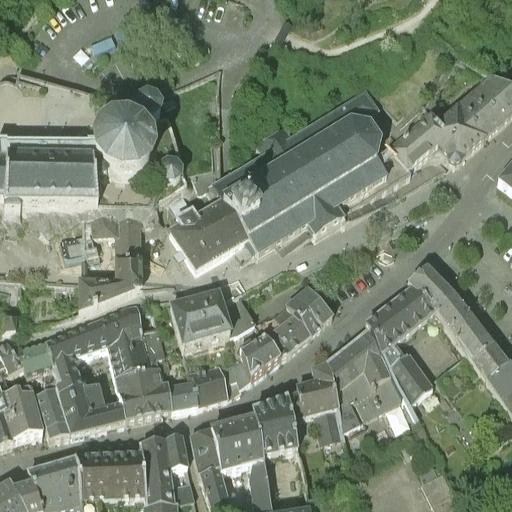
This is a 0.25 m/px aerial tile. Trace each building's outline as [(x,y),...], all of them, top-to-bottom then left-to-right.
[(511,69),(503,78),(511,88),(511,69)] [(430,121),(429,122),(446,142),(438,149),(454,167),(511,116),(511,93),(491,78),(436,127),(430,121)] [(364,101),(290,148),(283,137),(256,155),(261,163),(250,171),(251,173),(246,177),(244,174),(232,182),(233,185),(220,193),(211,198),(221,213),(246,254),(250,260),(256,269),(307,237),(313,248),(340,231),(341,233),(344,231),(335,217),(385,186),(384,184),(386,182),(387,179),(387,176),(386,173),(384,171),(381,170),(378,170),(375,171),(374,169),(377,153),(373,145),(386,137),(364,101)] [(60,132),(72,131),(73,143),(92,141),(92,143),(103,141),(100,112),(70,115),(70,119),(59,120),(60,132)] [(0,237),(0,242),(80,238),(94,237),(94,233),(92,195),(96,200),(101,206),(117,212),(133,209),(147,198),(152,183),(150,166),(140,153),(123,146),(130,141),(135,137),(138,141),(149,143),(158,139),(158,136),(160,127),(154,118),(148,116),(143,116),(134,121),(133,126),(133,127),(106,149),(94,160),(89,170),(62,174),(4,178),(4,175),(0,175),(0,237)] [(407,176),(438,149),(446,142),(429,122),(389,157),(407,176)] [(511,165),(498,182),(511,194),(511,165)] [(169,178),(164,179),(161,181),(158,184),(156,187),(155,191),(156,195),(157,198),(160,201),(163,204),(168,205),(172,204),(176,202),(179,199),(181,196),(181,191),(181,187),(179,183),(176,181),(172,179),(169,178)] [(197,205),(206,200),(206,199),(206,197),(207,196),(207,194),(208,194),(209,193),(210,192),(212,192),(212,182),(196,188),(197,205)] [(221,213),(195,230),(191,223),(174,233),(179,240),(169,246),(194,287),(246,254),(221,213)] [(134,286),(138,286),(138,283),(138,237),(116,238),(96,239),(96,243),(89,244),(90,260),(115,259),(114,287),(118,287),(118,283),(128,283),(129,285),(130,285),(134,286)] [(94,278),(87,254),(54,264),(61,288),(94,278)] [(326,270),(305,281),(311,293),(332,282),(326,270)] [(454,301),(426,271),(407,288),(412,293),(435,318),(454,301)] [(118,287),(114,287),(114,292),(114,299),(118,299),(117,303),(128,303),(128,301),(134,299),(140,299),(140,295),(140,289),(142,287),(142,284),(140,283),(138,283),(138,286),(134,286),(130,285),(129,285),(128,283),(118,283),(118,287)] [(412,293),(365,330),(367,335),(381,360),(397,390),(403,400),(410,411),(432,393),(405,359),(402,361),(394,350),(435,318),(412,293)] [(311,299),(305,298),(286,315),(294,324),(297,327),(308,318),(308,317),(318,307),(311,299)] [(82,301),(76,302),(76,305),(76,306),(76,337),(76,339),(135,315),(139,315),(141,314),(142,310),(141,309),(141,305),(140,299),(134,299),(128,301),(128,303),(117,303),(118,299),(114,299),(114,302),(90,301),(82,301)] [(454,301),(435,318),(456,346),(475,330),(454,301)] [(332,322),(318,307),(308,317),(308,318),(321,332),(332,322)] [(216,308),(169,323),(181,363),(228,348),(228,347),(217,312),(216,308)] [(237,309),(227,315),(217,312),(228,347),(236,345),(253,334),(237,309)] [(286,315),(274,325),(278,335),(294,324),(286,315)] [(321,332),(308,318),(297,327),(310,342),(321,332)] [(107,358),(142,347),(137,322),(91,342),(97,361),(107,358)] [(294,324),(278,335),(274,325),(261,330),(254,333),(263,348),(265,347),(279,364),(288,359),(310,342),(297,327),(294,324)] [(475,330),(456,346),(465,358),(472,367),(493,350),(475,330)] [(381,360),(367,335),(327,367),(337,402),(351,394),(365,420),(403,400),(397,391),(397,390),(381,360)] [(15,350),(15,341),(3,341),(2,354),(2,356),(15,357),(15,353),(15,350)] [(91,342),(43,361),(50,382),(48,382),(53,398),(77,390),(71,370),(81,367),(87,365),(97,361),(91,342)] [(163,342),(142,347),(149,381),(157,379),(157,374),(156,369),(167,366),(163,342)] [(107,358),(107,359),(114,389),(149,381),(142,347),(107,358)] [(263,348),(240,363),(241,367),(242,366),(248,380),(262,373),(263,376),(280,365),(279,364),(265,347),(263,348)] [(508,368),(493,350),(472,367),(479,377),(502,408),(511,400),(511,373),(508,368)] [(448,401),(479,377),(472,367),(465,358),(434,381),(448,401)] [(43,361),(21,368),(26,380),(22,382),(25,391),(37,387),(48,382),(50,382),(43,361)] [(104,383),(97,361),(87,365),(94,386),(104,383)] [(21,368),(13,363),(7,363),(6,362),(0,364),(0,379),(6,390),(22,382),(26,380),(21,368)] [(241,367),(229,372),(219,373),(224,388),(238,383),(243,390),(250,385),(248,380),(242,366),(241,367)] [(81,367),(71,370),(77,390),(88,387),(81,367)] [(315,384),(295,390),(297,398),(287,400),(291,421),(315,415),(321,444),(323,444),(322,439),(342,435),(343,440),(345,439),(338,409),(337,402),(327,367),(311,372),(315,384)] [(170,372),(157,374),(157,379),(159,387),(172,384),(170,372)] [(219,373),(187,381),(189,391),(195,390),(197,410),(228,402),(224,388),(219,373)] [(157,379),(149,381),(114,389),(120,412),(124,428),(173,416),(168,395),(167,390),(160,391),(159,387),(157,379)] [(48,382),(37,387),(43,405),(54,401),(53,398),(48,382)] [(91,396),(88,387),(77,390),(80,399),(91,396)] [(53,398),(54,401),(66,445),(106,433),(102,417),(95,395),(91,396),(80,399),(77,390),(53,398)] [(179,393),(168,395),(173,416),(197,410),(195,390),(189,391),(179,393)] [(27,395),(14,399),(15,405),(0,410),(13,452),(41,443),(27,395)] [(287,400),(254,413),(262,462),(265,474),(279,471),(275,454),(297,450),(291,421),(287,400)] [(511,400),(502,408),(511,420),(511,400)] [(43,405),(36,407),(48,450),(66,445),(54,401),(43,405)] [(0,456),(13,452),(0,410),(0,409),(0,456)] [(102,417),(106,433),(124,428),(120,412),(102,417)] [(254,420),(212,431),(221,469),(222,473),(253,465),(262,462),(254,413),(252,413),(254,420)] [(212,431),(190,436),(196,462),(199,476),(200,475),(221,469),(212,431)] [(182,440),(163,444),(162,444),(166,472),(168,471),(187,468),(182,440)] [(162,444),(139,449),(140,456),(141,456),(144,487),(155,485),(156,491),(171,489),(171,488),(168,471),(166,472),(162,444)] [(140,456),(74,463),(80,505),(80,511),(97,511),(97,504),(137,500),(138,507),(145,506),(144,499),(145,499),(144,487),(141,456),(140,456)] [(262,462),(253,465),(250,479),(255,511),(271,511),(268,493),(265,474),(262,462)] [(74,463),(27,479),(31,490),(37,508),(39,511),(77,511),(80,511),(80,505),(74,463)] [(222,473),(221,469),(200,475),(212,508),(229,504),(221,473),(222,473)] [(422,486),(434,511),(460,511),(443,475),(422,486)] [(191,484),(171,488),(171,489),(175,505),(194,500),(191,484)] [(156,491),(155,485),(144,487),(145,499),(144,499),(145,506),(145,511),(175,511),(175,505),(171,489),(156,491)] [(305,486),(268,493),(271,511),(281,511),(308,508),(305,486)] [(11,496),(9,490),(0,495),(0,511),(22,511),(16,500),(19,499),(18,496),(13,498),(11,496)] [(31,490),(23,492),(11,496),(13,498),(18,496),(19,499),(16,500),(22,511),(39,511),(37,508),(31,490)]
